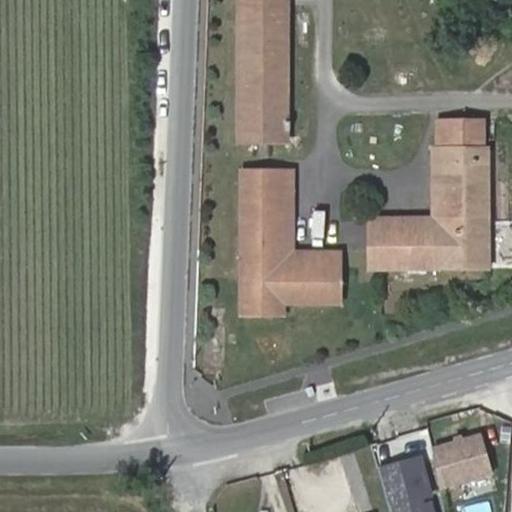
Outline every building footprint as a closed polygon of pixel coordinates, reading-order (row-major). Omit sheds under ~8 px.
[(239,0),(239,135),(283,136),(282,0),(239,0)] [(484,117),(450,116),(437,116),(436,144),(432,145),(432,162),(446,162),(447,226),(382,226),(383,266),(451,265),(486,265),(484,117)] [(446,162),(432,162),(432,211),(372,211),(371,266),(383,266),(382,226),(447,226),(446,162)] [(279,262),(278,167),(239,168),(239,314),(283,312),(283,301),(338,301),(338,262),(279,262)] [(291,167),(278,167),(279,262),(338,262),(338,248),(291,248),(291,167)] [(205,300),(205,364),(225,365),(225,336),(238,336),(238,323),(225,323),(225,301),(205,300)] [(190,408),(191,416),(202,412),(199,405),(190,408)] [(480,432),(435,446),(447,485),(492,471),(480,432)] [(438,511),(423,455),(383,465),(395,511),(438,511)]
